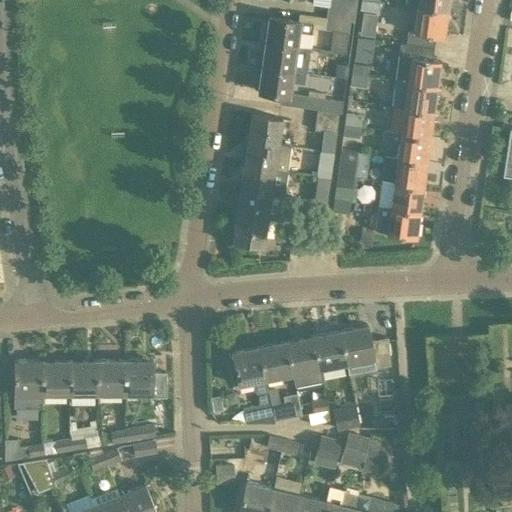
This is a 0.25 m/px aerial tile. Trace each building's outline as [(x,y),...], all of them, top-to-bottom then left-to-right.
[(326,0),(326,7),(332,8),(354,11),(355,0),(326,0)] [(403,0),(403,7),(415,9),(445,13),(446,0),(403,0)] [(377,4),(359,1),(358,10),(376,13),(377,4)] [(332,8),(326,7),(324,19),(348,23),(352,23),(354,11),(332,8)] [(405,33),(404,45),(432,49),(434,37),(442,38),(445,13),(415,9),(412,34),(405,33)] [(363,13),(360,33),(373,35),(375,15),(363,13)] [(265,40),(264,42),(304,47),(309,48),(311,33),(310,33),(312,22),(268,16),(266,28),(263,28),(261,40),(265,40)] [(346,33),(348,23),(324,19),(323,29),(346,33)] [(356,36),(353,59),(370,61),(373,39),(356,36)] [(261,65),(261,66),(304,72),(305,59),(303,58),(304,47),(264,42),(263,53),(259,52),(258,64),(261,65)] [(393,82),(435,88),(439,62),(430,60),(432,49),(404,45),(398,44),(393,82)] [(333,86),(344,88),(348,63),(337,61),(333,86)] [(351,62),(350,75),(366,78),(368,65),(351,62)] [(279,103),(317,109),(338,112),(340,112),(342,101),(315,97),(316,91),(308,90),(307,96),(287,93),(289,82),(303,84),(304,72),(261,66),(259,77),(256,77),(254,89),(257,89),(257,92),(280,95),(279,103)] [(366,78),(350,75),(348,85),(365,87),(366,78)] [(404,95),(402,107),(432,111),(435,88),(393,82),(392,94),(404,95)] [(401,118),(399,133),(428,138),(432,111),(402,107),(391,106),(390,117),(401,118)] [(323,130),(320,150),(333,151),(338,112),(317,109),(314,129),(323,130)] [(345,113),(343,126),(360,128),(362,115),(345,113)] [(246,140),(277,145),(280,119),(250,115),(246,140)] [(360,128),(343,126),(341,135),(358,138),(360,128)] [(511,129),(508,129),(500,176),(511,178),(511,129)] [(399,133),(395,158),(425,162),(428,138),(399,133)] [(246,140),(242,166),(286,172),(286,171),(286,170),(289,146),(277,145),(246,140)] [(330,177),(333,151),(320,150),(319,150),(315,175),(330,177)] [(338,150),(335,175),(353,178),(356,152),(338,150)] [(383,156),(379,182),(421,188),(425,162),(395,158),(383,156)] [(242,166),(239,191),(269,195),(282,197),(286,172),(242,166)] [(353,178),(335,175),(331,202),(346,204),(349,204),(353,178)] [(379,182),(376,208),(418,214),(421,188),(379,182)] [(239,191),(235,217),(266,221),(269,195),(239,191)] [(340,255),(346,204),(331,202),(325,253),(340,255)] [(414,239),(418,214),(376,208),(372,233),(414,239)] [(262,247),(266,221),(235,217),(231,242),(262,247)] [(286,251),(303,254),(307,227),(290,224),(286,251)] [(321,229),(307,227),(303,254),(317,255),(321,229)] [(366,324),(339,330),(345,362),(344,363),(346,373),(388,365),(386,337),(369,340),(366,324)] [(339,330),(312,335),(318,368),(319,368),(344,363),(345,362),(339,330)] [(312,335),(285,340),(291,373),(292,373),(295,386),(322,381),(319,368),(318,368),(312,335)] [(168,340),(157,340),(158,351),(169,351),(168,340)] [(285,340),(258,346),(264,378),(265,378),(291,373),(285,340)] [(220,344),(209,345),(210,358),(220,358),(220,344)] [(258,346),(231,351),(237,384),(254,381),(256,393),(268,391),(265,378),(264,378),(258,346)] [(13,393),(41,393),(41,360),(13,360),(13,393)] [(68,361),(41,360),(41,393),(68,393),(68,361)] [(97,361),(68,361),(68,393),(96,393),(97,361)] [(124,361),(97,361),(96,393),(124,393),(124,361)] [(151,361),(124,361),(124,393),(151,393),(151,361)] [(464,361),(452,361),(453,377),(465,376),(464,361)] [(268,391),(256,393),(258,404),(242,408),(245,422),(274,422),(273,419),(270,404),(268,391)] [(300,414),(296,393),(283,395),(284,401),(270,404),(273,419),(300,414)] [(325,397),(310,400),(312,412),(327,409),(325,397)] [(354,405),(332,409),(336,427),(358,423),(354,405)] [(153,424),(124,429),(126,440),(155,435),(153,424)] [(124,429),(98,433),(98,445),(126,440),(124,429)] [(368,437),(346,431),(341,452),(363,457),(368,437)] [(98,433),(69,438),(71,449),(98,445),(98,433)] [(280,450),(283,439),(268,435),(265,447),(280,450)] [(319,435),(315,453),(335,458),(339,440),(319,435)] [(4,461),(43,454),(41,443),(18,447),(18,438),(4,438),(4,461)] [(69,438),(41,443),(43,454),(71,449),(69,438)] [(133,456),(155,453),(152,439),(131,442),(133,456)] [(297,442),(283,439),(280,450),(295,454),(297,442)] [(116,447),(101,452),(106,464),(107,465),(121,459),(116,447)] [(92,470),(106,464),(101,452),(86,457),(92,470)] [(54,483),(46,462),(44,456),(22,460),(38,490),(54,483)] [(378,461),(364,458),(361,470),(375,473),(378,461)] [(53,459),(46,462),(54,483),(68,478),(63,466),(57,469),(53,459)] [(8,465),(0,468),(0,470),(3,478),(12,474),(8,465)] [(265,511),(271,487),(244,480),(236,511),(265,511)] [(119,495),(125,511),(156,511),(146,485),(119,495)] [(89,496),(93,506),(95,511),(125,511),(119,495),(115,486),(89,496)] [(271,487),(265,511),(293,511),(298,494),(271,487)] [(340,504),(325,500),(322,511),(350,511),(352,506),(353,507),(356,492),(344,490),(340,504)] [(352,506),(350,511),(394,511),(397,502),(356,492),(353,507),(352,506)] [(322,511),(325,500),(298,494),(293,511),(322,511)]
